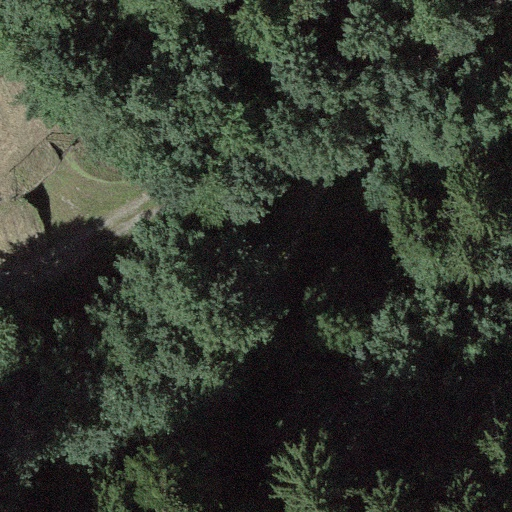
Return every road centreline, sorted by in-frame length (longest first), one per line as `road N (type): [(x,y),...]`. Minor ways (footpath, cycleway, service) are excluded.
road 1 (track): [(494,0),(379,86),(43,267),(0,278)]
road 2 (track): [(379,86),(305,213),(195,511)]
